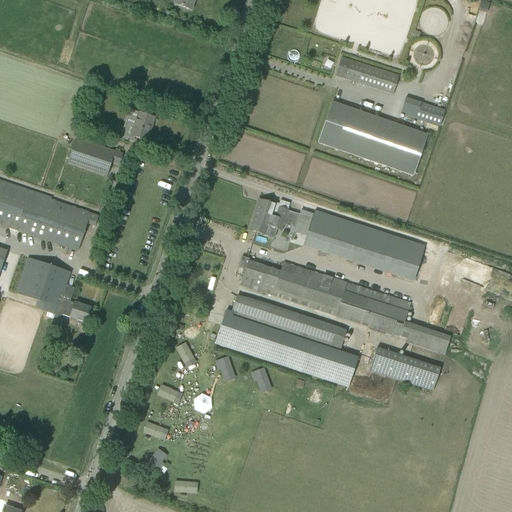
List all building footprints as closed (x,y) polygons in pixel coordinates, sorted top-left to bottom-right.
[(175,0),(174,5),(191,11),(194,0),(175,0)] [(398,77),(351,62),(341,59),(339,66),(348,69),(345,80),(392,95),(398,77)] [(417,120),(439,127),(445,112),(422,104),(422,103),(405,98),(400,115),(417,120)] [(412,176),(426,136),(332,103),(318,144),(412,176)] [(146,141),(154,119),(138,113),(131,111),(129,117),(129,118),(134,120),(129,136),(130,136),(137,138),(146,141)] [(118,166),(122,154),(106,149),(105,152),(75,141),(67,164),(106,177),(110,163),(118,166)] [(90,214),(51,201),(0,183),(0,225),(68,248),(77,252),(88,221),(95,223),(98,216),(90,214)] [(427,252),(300,211),(299,215),(279,208),(279,207),(258,200),(254,212),(256,212),(250,231),(259,234),(264,235),(268,224),(281,228),(282,225),(294,229),(290,243),(293,245),(301,247),(417,285),(418,280),(426,257),(427,252)] [(26,259),(15,294),(37,301),(34,309),(54,316),(50,328),(57,330),(61,315),(71,318),(76,320),(85,323),(90,308),(74,303),(74,304),(61,299),(70,273),(60,270),(26,259)] [(248,262),(240,286),(249,289),(399,337),(407,339),(405,344),(443,356),(450,337),(403,323),(409,304),(389,297),(389,298),(292,267),(283,264),(280,272),(248,262)] [(360,355),(227,309),(215,343),(348,389),(360,355)] [(186,369),(197,363),(185,342),(175,348),(186,369)] [(376,348),(369,372),(432,393),(440,369),(376,348)] [(229,357),(217,360),(222,382),(234,379),(229,357)] [(260,394),(272,389),(264,368),(252,372),(260,394)] [(297,380),(295,386),(302,388),(304,382),(297,380)] [(178,405),(183,394),(161,384),(156,395),(178,405)] [(164,441),(169,430),(147,421),(142,433),(164,441)] [(0,477),(0,511),(20,511),(4,506),(4,507),(0,505),(0,480),(1,477),(0,477)] [(173,493),(196,494),(197,482),(174,481),(173,493)]
